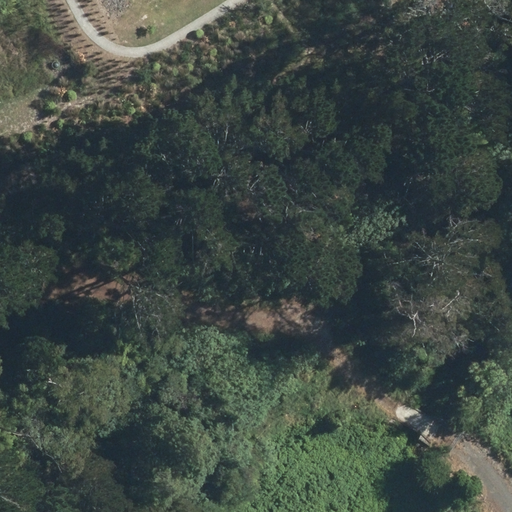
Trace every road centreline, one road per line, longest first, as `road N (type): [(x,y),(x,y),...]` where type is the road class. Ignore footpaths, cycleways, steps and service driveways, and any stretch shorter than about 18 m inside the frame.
road 1 (track): [(0,311),(37,298),(131,292),(276,319),(335,346),(458,447),(511,504)]
road 2 (track): [(0,167),(267,54),(359,0)]
